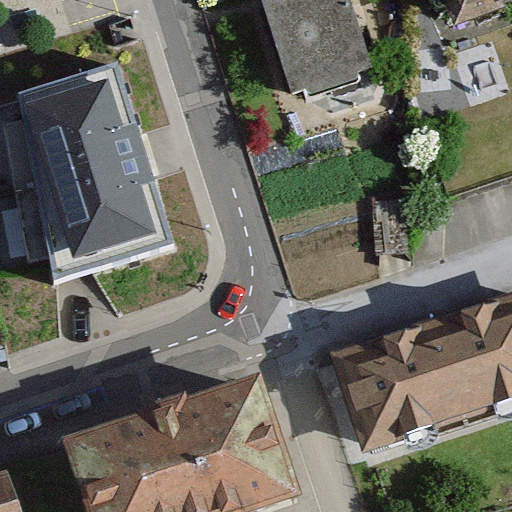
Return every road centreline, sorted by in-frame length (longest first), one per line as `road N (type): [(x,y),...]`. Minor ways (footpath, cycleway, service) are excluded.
road 1 (residential): [(183,0),(284,333)]
road 2 (residential): [(284,333),(0,421)]
road 3 (residential): [(511,261),(284,333)]
